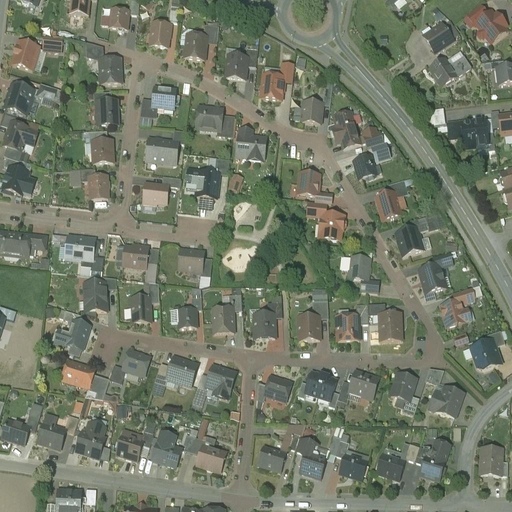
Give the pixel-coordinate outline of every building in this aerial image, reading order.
[(16,0),(15,2),(22,5),(22,6),(24,8),(26,9),(29,8),(30,7),(36,9),(38,0),(16,0)] [(87,1),(80,0),(72,0),(70,18),(88,20),(90,3),(90,1),(87,1)] [(140,1),(130,0),(129,15),(129,18),(138,19),(140,1)] [(180,9),(170,8),(168,26),(178,26),(180,9)] [(480,9),(467,20),(475,30),(476,29),(476,28),(488,19),(480,9)] [(129,15),(111,13),(110,20),(109,29),(109,31),(118,32),(117,33),(118,36),(122,36),(123,34),(124,33),(127,33),(129,18),(129,15)] [(488,19),(476,28),(476,29),(491,48),(506,36),(503,32),(506,30),(497,18),(494,20),(491,16),(488,19)] [(105,20),(103,21),(102,28),(109,29),(110,20),(105,20)] [(171,28),(153,26),(150,49),(167,51),(168,43),(169,43),(171,28)] [(455,41),(460,38),(454,26),(448,29),(455,41)] [(442,28),(425,42),(436,58),(453,44),(442,28)] [(219,31),(205,29),(203,40),(207,40),(206,45),(217,46),(219,31)] [(203,40),(191,39),(191,43),(187,42),(186,52),(184,53),(184,58),(185,60),(185,62),(204,64),(206,45),(207,40),(203,40)] [(62,42),(45,40),(44,41),(45,41),(44,50),(43,50),(43,51),(61,53),(62,42)] [(38,51),(20,45),(19,45),(18,46),(19,46),(12,67),(12,68),(13,68),(31,73),(31,74),(32,74),(33,73),(32,73),(39,52),(39,51),(38,51)] [(103,51),(92,47),(86,46),(87,61),(100,64),(104,64),(103,51)] [(258,54),(247,53),(246,62),(248,62),(247,70),(256,71),(258,54)] [(461,56),(452,62),(452,61),(446,65),(444,62),(429,73),(442,92),(457,82),(471,72),(461,56)] [(246,62),(228,60),(226,81),(245,83),(247,70),(248,62),(246,62)] [(104,64),(100,64),(101,78),(99,80),(99,85),(101,86),(101,87),(121,86),(120,63),(104,64)] [(509,64),(491,67),(492,73),(496,73),(496,72),(509,70),(509,64)] [(294,69),(283,68),(282,68),(281,81),(284,81),(284,86),(292,87),(293,87),(295,69),(294,69),(294,73),(294,69)] [(511,69),(509,70),(496,72),(496,73),(499,89),(511,87),(511,69)] [(281,81),(263,79),(263,80),(261,101),(261,102),(281,104),(282,104),(284,86),(284,81),(281,81)] [(57,93),(28,83),(28,84),(40,88),(39,93),(37,99),(61,107),(62,100),(56,99),(57,93)] [(39,93),(26,89),(25,92),(13,88),(5,112),(26,118),(33,98),(37,99),(39,93)] [(175,94),(155,91),(153,104),(153,109),(173,111),(175,94)] [(332,93),(324,92),(322,107),(323,107),(322,109),(330,110),(332,93)] [(111,96),(94,96),(94,106),(97,106),(97,105),(112,105),(111,96)] [(153,104),(142,103),(140,121),(152,122),(153,109),(153,104)] [(112,105),(97,105),(97,106),(98,129),(118,128),(117,104),(112,105)] [(322,107),(304,105),(301,125),(320,127),(322,109),(323,107),(322,107)] [(213,112),(206,111),(205,112),(199,111),(197,132),(217,134),(220,134),(222,119),(222,114),(214,113),(213,112)] [(16,121),(6,118),(3,127),(10,130),(12,126),(14,127),(16,121)] [(511,118),(499,120),(501,140),(511,138),(511,118)] [(235,121),(222,119),(220,134),(217,134),(217,140),(232,142),(235,121)] [(351,119),(344,121),(340,119),(336,120),(335,123),(337,132),(333,134),(337,147),(341,146),(343,153),(359,148),(351,119)] [(485,123),(473,125),(476,151),(477,153),(488,151),(489,151),(487,137),(485,123)] [(473,125),(458,127),(460,137),(456,137),(456,141),(463,140),(465,152),(476,151),(473,125)] [(12,126),(10,130),(8,135),(7,136),(5,143),(6,144),(4,149),(7,150),(20,154),(24,143),(29,145),(35,147),(38,137),(27,133),(28,131),(14,127),(12,126)] [(458,127),(447,128),(449,142),(456,141),(456,137),(460,137),(458,127)] [(375,132),(363,136),(368,153),(372,152),(371,152),(383,148),(380,140),(378,141),(375,132)] [(252,134),(240,133),(237,160),(254,162),(254,163),(255,164),(261,165),(263,164),(263,163),(266,142),(252,140),(252,134)] [(107,134),(89,135),(90,146),(92,146),(92,145),(108,144),(107,134)] [(186,135),(174,134),(172,146),(178,146),(178,147),(184,148),(186,135)] [(493,136),(487,137),(489,151),(488,151),(489,155),(495,154),(493,136)] [(29,145),(24,143),(20,154),(23,155),(24,155),(26,154),(29,145)] [(161,143),(161,144),(149,143),(146,164),(176,168),(178,147),(178,146),(172,146),(169,145),(169,144),(161,143)] [(108,144),(92,145),(92,146),(93,167),(113,166),(112,144),(108,144)] [(386,148),(372,152),(375,164),(390,160),(386,148)] [(20,154),(7,150),(7,152),(6,152),(4,160),(6,160),(20,165),(23,155),(20,154)] [(20,165),(6,160),(4,169),(9,171),(10,171),(19,173),(22,165),(20,165)] [(371,160),(354,165),(359,183),(366,181),(368,183),(374,181),(375,179),(376,178),(371,160)] [(230,163),(217,162),(215,177),(219,177),(219,178),(228,179),(230,163)] [(19,173),(10,171),(9,171),(3,192),(22,198),(29,176),(19,173)] [(95,173),(80,174),(81,185),(90,185),(90,184),(96,183),(95,173)] [(215,177),(188,174),(187,189),(197,190),(196,200),(216,202),(219,178),(219,177),(215,177)] [(511,174),(500,178),(506,194),(506,195),(511,192),(511,174)] [(234,176),(228,193),(240,197),(245,180),(234,176)] [(319,179),(300,176),(297,198),(316,200),(317,200),(317,195),(319,179)] [(181,182),(163,180),(162,189),(168,189),(168,190),(180,191),(181,182)] [(96,183),(90,184),(90,185),(91,204),(108,203),(108,192),(109,192),(108,185),(107,185),(107,183),(96,183)] [(404,184),(387,189),(389,198),(394,196),(395,199),(408,196),(404,184)] [(162,189),(146,187),(144,206),(166,208),(168,190),(168,189),(162,189)] [(332,197),(317,195),(317,200),(316,200),(315,206),(327,207),(331,208),(332,197)] [(389,198),(382,200),(383,204),(382,206),(378,207),(383,225),(401,219),(395,199),(394,196),(389,198)] [(202,201),(200,211),(214,213),(215,203),(202,201)] [(315,206),(309,205),(307,221),(321,222),(322,218),(325,218),(327,207),(315,206)] [(325,218),(322,218),(321,222),(320,228),(323,229),(322,242),(330,243),(331,244),(337,244),(340,244),(341,236),(342,236),(343,232),(344,231),(345,225),(344,224),(344,220),(325,218)] [(425,221),(408,225),(410,233),(416,231),(418,236),(428,233),(425,221)] [(410,233),(397,237),(403,260),(423,254),(418,236),(416,231),(410,233)] [(30,239),(0,235),(0,257),(29,261),(30,251),(31,239),(30,239)] [(46,240),(30,238),(30,239),(31,239),(30,251),(36,252),(45,253),(46,240)] [(95,243),(68,241),(66,262),(92,265),(93,266),(93,260),(95,243)] [(132,251),(125,250),(123,270),(146,273),(147,267),(148,253),(142,252),(143,249),(133,248),(132,251)] [(159,253),(151,252),(151,253),(148,253),(147,267),(157,269),(159,253)] [(204,256),(181,253),(179,273),(201,276),(202,276),(203,262),(204,256)] [(449,256),(431,261),(434,270),(439,268),(440,271),(452,268),(449,256)] [(104,261),(93,260),(93,266),(92,265),(91,274),(102,275),(104,261)] [(42,261),(41,271),(50,272),(51,262),(42,261)] [(370,263),(351,261),(349,282),(362,284),(367,284),(370,263)] [(212,263),(203,262),(202,276),(201,276),(200,280),(210,281),(212,263)] [(434,270),(419,274),(426,297),(446,291),(440,271),(439,268),(434,270)] [(116,282),(105,281),(105,287),(106,287),(106,293),(117,292),(116,282)] [(367,284),(362,284),(360,295),(377,297),(379,285),(367,284)] [(158,287),(148,286),(149,302),(150,307),(159,306),(158,287)] [(97,287),(85,288),(85,305),(86,305),(86,316),(91,316),(98,315),(107,315),(106,293),(106,287),(105,287),(97,287)] [(470,292),(453,297),(455,306),(460,305),(461,309),(474,304),(473,302),(482,299),(479,290),(470,292)] [(241,298),(229,299),(230,311),(233,311),(233,315),(242,314),(241,298)] [(201,299),(191,299),(192,313),(196,313),(196,314),(202,314),(201,299)] [(149,302),(131,303),(132,326),(150,325),(150,307),(149,302)] [(327,304),(312,305),(313,321),(319,320),(319,323),(328,322),(327,304)] [(455,306),(440,310),(447,332),(466,326),(471,324),(468,314),(463,315),(461,309),(460,305),(455,306)] [(281,306),(267,306),(268,318),(274,318),(274,322),(282,321),(281,306)] [(385,308),(368,308),(368,312),(368,319),(379,319),(379,318),(386,318),(385,308)] [(230,311),(213,312),(214,337),(234,336),(233,315),(233,311),(230,311)] [(368,312),(356,312),(356,320),(358,320),(358,328),(369,328),(368,319),(368,312)] [(192,313),(179,314),(180,332),(197,331),(196,314),(196,313),(192,313)] [(83,319),(66,314),(63,322),(72,325),(80,327),(83,319)] [(386,318),(379,318),(379,319),(380,345),(401,344),(400,317),(386,318)] [(268,318),(261,318),(261,322),(254,322),(255,342),(275,341),(274,322),(274,318),(268,318)] [(313,321),(306,321),(306,324),(298,324),(299,344),(320,343),(319,323),(319,320),(313,321)] [(356,320),(338,321),(338,329),(337,329),(337,344),(359,343),(358,328),(358,320),(356,320)] [(80,327),(72,325),(65,348),(83,353),(86,344),(84,344),(88,330),(80,327)] [(505,333),(501,335),(503,344),(509,342),(505,333)] [(500,335),(485,340),(487,346),(493,344),(496,351),(505,348),(503,344),(501,335),(500,335)] [(465,338),(454,341),(457,350),(468,346),(465,338)] [(487,346),(470,352),(477,372),(484,375),(498,370),(500,365),(496,351),(493,344),(487,346)] [(138,357),(130,354),(129,355),(123,372),(123,373),(126,374),(145,380),(150,362),(139,358),(138,357)] [(197,369),(174,362),(171,370),(167,382),(168,382),(191,389),(197,369)] [(110,384),(94,378),(95,374),(68,365),(64,379),(68,381),(68,383),(71,383),(70,386),(88,392),(88,394),(97,397),(95,403),(103,404),(110,384)] [(171,370),(161,367),(155,386),(166,390),(168,382),(167,382),(171,370)] [(123,372),(114,369),(110,384),(122,388),(126,374),(123,373),(123,372)] [(235,377),(213,370),(206,391),(219,395),(217,400),(227,403),(235,377)] [(443,375),(429,373),(426,383),(439,387),(443,375)] [(490,378),(495,387),(502,383),(496,374),(490,378)] [(379,383),(356,375),(352,388),(349,396),(350,396),(372,403),(379,383)] [(319,378),(312,376),(308,388),(305,397),(306,397),(318,401),(325,378),(319,376),(319,378)] [(416,383),(398,377),(391,399),(406,404),(409,405),(411,400),(416,383)] [(331,380),(325,378),(318,401),(330,405),(333,396),(337,384),(330,381),(331,380)] [(284,383),(282,385),(271,381),(268,389),(265,398),(266,399),(286,405),(291,388),(290,387),(289,385),(284,383)] [(352,388),(343,385),(339,398),(337,404),(346,407),(350,396),(349,396),(352,388)] [(268,389),(258,386),(257,404),(263,406),(266,399),(265,398),(268,389)] [(302,386),(298,400),(304,402),(306,397),(305,397),(308,388),(302,386)] [(198,391),(189,417),(200,419),(202,410),(207,394),(198,391)] [(445,392),(441,404),(434,401),(430,413),(455,422),(463,398),(445,392)] [(333,396),(330,405),(328,410),(335,412),(337,404),(339,398),(333,396)] [(420,402),(411,400),(409,405),(406,404),(402,415),(414,419),(420,402)] [(86,402),(80,420),(85,421),(90,402),(86,402)] [(34,407),(31,419),(40,422),(43,409),(34,407)] [(118,420),(128,420),(128,408),(118,408),(118,420)] [(39,422),(29,419),(26,430),(30,431),(30,434),(35,435),(39,422)] [(79,423),(69,420),(65,434),(66,434),(66,435),(74,438),(75,436),(79,423)] [(80,420),(79,423),(75,436),(82,439),(83,435),(87,437),(90,427),(92,424),(85,421),(80,420)] [(26,430),(7,424),(2,442),(25,449),(30,434),(30,431),(26,430)] [(65,434),(45,427),(38,446),(60,454),(66,435),(66,434),(65,434)] [(105,432),(90,427),(87,437),(83,435),(82,439),(76,455),(99,462),(105,442),(102,441),(105,432)] [(154,439),(143,436),(142,440),(140,445),(144,446),(143,450),(150,452),(154,439)] [(182,453),(174,450),(177,441),(161,436),(152,464),(176,472),(182,453)] [(132,443),(122,440),(116,459),(126,462),(126,461),(137,464),(137,465),(138,465),(143,450),(144,446),(140,445),(142,440),(134,437),(132,443)] [(292,440),(288,452),(296,454),(300,443),(301,439),(293,437),(292,440)] [(187,438),(183,448),(186,449),(185,454),(191,456),(196,441),(187,438)] [(286,438),(280,456),(286,457),(288,452),(292,440),(286,438)] [(335,440),(333,439),(328,455),(336,457),(340,444),(341,442),(335,440)] [(216,443),(207,440),(206,444),(204,450),(213,453),(216,443)] [(206,444),(196,441),(191,456),(200,459),(203,450),(203,449),(204,450),(206,444)] [(318,448),(300,443),(296,454),(296,455),(305,458),(299,476),(321,483),(327,464),(314,460),(318,448)] [(340,444),(336,457),(335,459),(342,461),(347,446),(340,444)] [(450,449),(436,445),(432,455),(428,453),(423,468),(420,479),(440,485),(445,467),(444,467),(450,449)] [(420,451),(410,448),(405,463),(415,466),(420,451)] [(204,450),(203,450),(200,459),(197,469),(221,476),(227,457),(213,453),(204,450)] [(395,456),(388,454),(389,451),(386,450),(385,453),(383,459),(382,459),(379,469),(380,469),(378,477),(391,481),(391,480),(399,483),(398,484),(399,484),(405,466),(392,462),(395,456)] [(280,456),(264,451),(258,469),(281,476),(287,458),(286,457),(280,456)] [(428,453),(420,451),(415,466),(423,468),(428,453)] [(502,452),(482,451),(480,478),(500,479),(501,465),(502,452)] [(368,466),(345,459),(339,477),(362,485),(368,466)] [(88,508),(97,508),(97,492),(88,492),(88,508)] [(79,511),(80,496),(67,495),(67,497),(59,497),(59,495),(58,495),(57,511),(79,511)]
